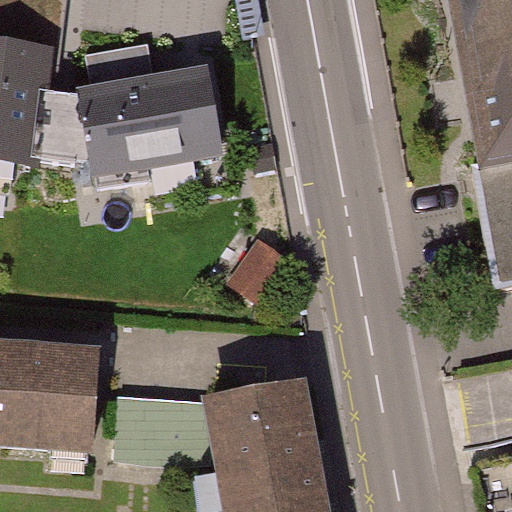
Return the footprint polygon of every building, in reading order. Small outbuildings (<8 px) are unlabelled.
[(511,0),(435,0),(467,181),(488,301),(511,295),(511,0)] [(148,50),(86,61),(92,91),(154,80),(148,50)] [(37,174),(47,107),(51,62),(0,57),(0,177),(37,182),(37,174)] [(85,111),(47,107),(37,174),(96,184),(101,194),(154,185),(153,175),(221,164),(203,86),(85,102),(85,111)] [(256,309),(285,266),(258,249),(231,290),(256,309)] [(0,462),(93,469),(101,369),(0,360),(0,462)] [(320,511),(300,386),(190,404),(203,482),(208,511),(320,511)]
